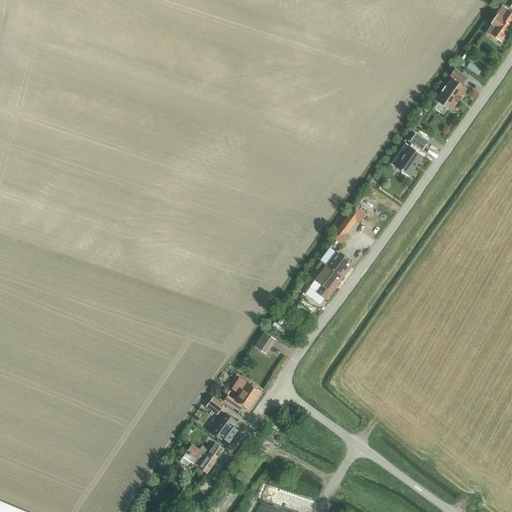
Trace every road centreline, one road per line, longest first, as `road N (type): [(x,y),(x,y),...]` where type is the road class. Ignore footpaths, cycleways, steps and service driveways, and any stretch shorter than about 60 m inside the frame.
road 1 (unclassified): [(281,388),(299,351),(511,57)]
road 2 (unclassified): [(450,511),(281,388)]
road 3 (unclassified): [(186,511),(281,388)]
